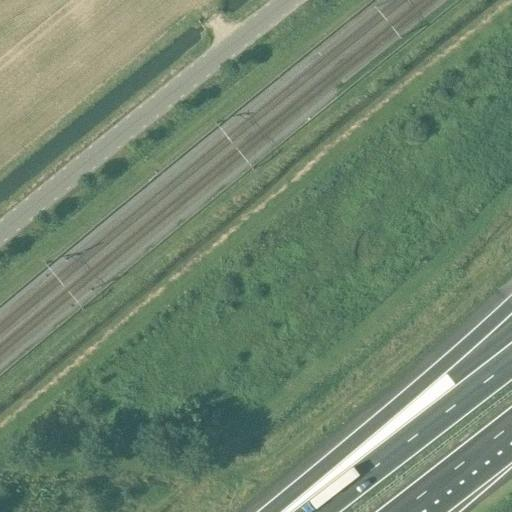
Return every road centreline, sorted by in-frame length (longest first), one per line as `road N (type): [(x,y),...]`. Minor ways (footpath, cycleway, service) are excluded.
road 1 (unclassified): [(0,232),(289,0)]
road 2 (motorway): [(511,303),(279,511)]
road 3 (motorway): [(511,362),(318,511)]
road 4 (motorway): [(399,511),(511,424)]
